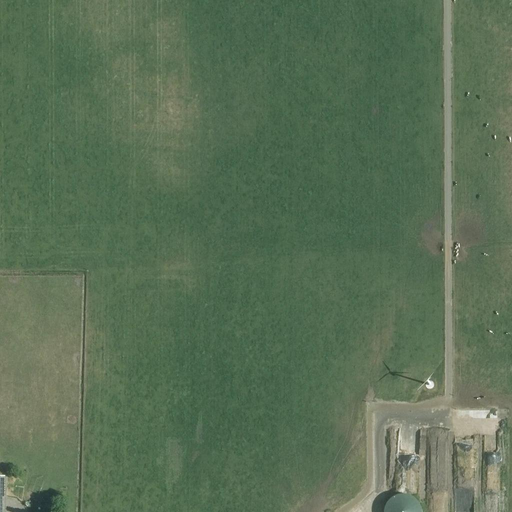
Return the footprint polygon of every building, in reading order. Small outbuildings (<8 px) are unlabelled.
[(478,511),(479,455),(465,455),(464,511),(478,511)] [(32,471),(33,482),(44,481),(43,470),(32,471)] [(31,498),(40,499),(40,483),(31,483),(31,498)] [(13,495),(21,495),(21,487),(13,487),(13,495)] [(402,495),(394,497),(388,503),(384,510),(384,511),(423,511),(422,506),(417,500),(410,496),(402,495)]
